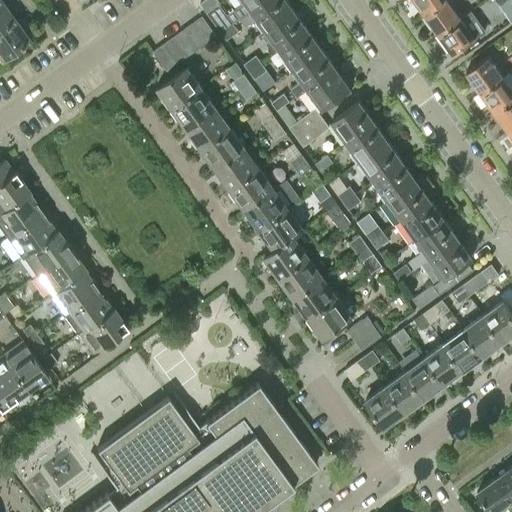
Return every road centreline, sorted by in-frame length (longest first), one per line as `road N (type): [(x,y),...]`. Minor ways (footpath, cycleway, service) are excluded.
road 1 (residential): [(511,222),(349,0)]
road 2 (residential): [(0,119),(98,47)]
road 3 (residential): [(511,380),(413,451)]
